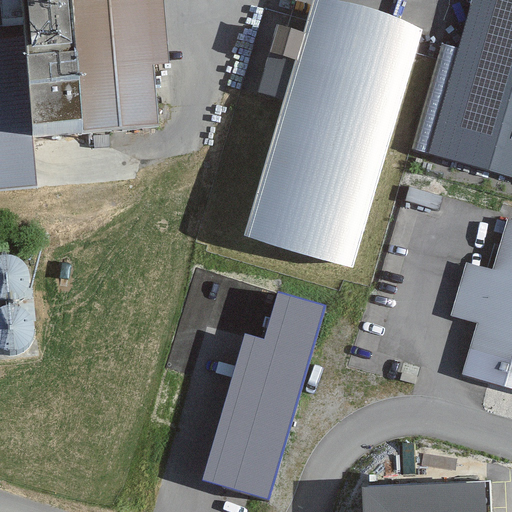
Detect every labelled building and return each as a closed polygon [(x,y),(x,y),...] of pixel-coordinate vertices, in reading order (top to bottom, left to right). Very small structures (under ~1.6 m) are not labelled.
[(37,137),(160,125),(148,0),(0,0),(0,191),(42,188),(37,137)] [(511,0),(474,0),(430,153),(511,176),(511,0)] [(413,50),(316,25),(257,235),(348,260),(413,50)] [(511,219),(507,218),(462,374),(511,389),(511,219)] [(0,347),(39,341),(26,255),(0,258),(0,347)] [(278,291),(265,339),(245,333),(202,481),(269,500),(325,305),(278,291)] [(483,511),(481,478),(364,484),(365,511),(483,511)]
